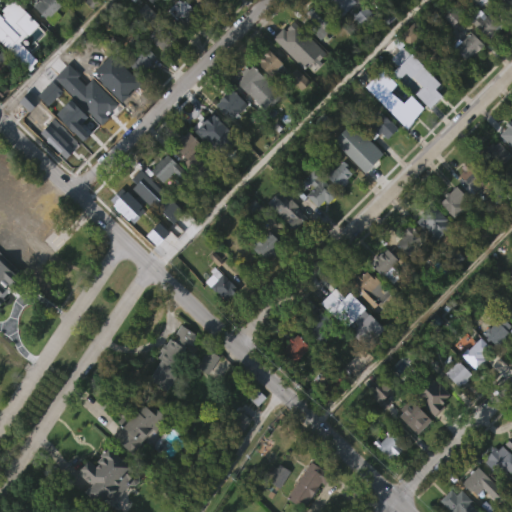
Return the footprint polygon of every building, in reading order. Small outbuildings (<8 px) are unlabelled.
[(54,0),(60,6),(48,18),(45,15),(41,19),(33,11),(34,10),(30,5),(35,1),(33,0),(54,0)] [(178,0),(180,0),(183,2),(185,0),(200,15),(186,30),(168,11),(178,0)] [(194,15),(187,23),(203,38),(219,22),(195,0),(188,0),(184,6),(194,15)] [(209,0),(201,9),(192,0),(209,0)] [(358,0),(340,18),(321,0),(358,0)] [(329,18),(318,30),(314,26),(310,30),(302,22),(308,16),(303,12),(313,2),(329,18)] [(474,9),(480,16),(483,12),(487,16),(491,12),(501,22),(496,28),(499,31),(490,40),(466,17),(474,9)] [(44,49),(59,38),(40,14),(25,25),(44,49)] [(151,14),(174,37),(160,50),(146,36),(148,34),(147,32),(153,29),(145,20),(151,14)] [(341,45),(353,33),(334,14),(321,27),(341,45)] [(511,45),(511,44),(511,20),(499,33),(511,45)] [(296,23),(327,53),(320,61),(317,58),(306,70),(274,38),(284,28),(287,31),(296,23)] [(180,56),(194,43),(179,28),(166,41),(180,56)] [(0,74),(27,101),(36,92),(18,74),(37,56),(12,30),(0,42),(0,74)] [(469,31),(482,43),(465,59),(454,49),(453,50),(452,48),(457,43),(456,41),(458,39),(460,41),(469,31)] [(450,57),(459,49),(450,39),(441,48),(450,57)] [(487,71),(498,59),(477,39),(466,51),(487,71)] [(152,63),(138,74),(127,62),(145,45),(156,56),(151,60),(152,63)] [(267,48),(272,54),(274,52),(278,57),(276,58),(284,68),(278,74),(275,71),(270,76),(256,62),(258,60),(256,58),(267,48)] [(272,70),(308,105),(326,87),(288,52),(272,70)] [(109,54),(120,66),(114,72),(118,75),(110,84),(94,67),(98,63),(99,64),(109,54)] [(146,68),(161,79),(168,71),(152,59),(146,68)] [(481,76),(468,63),(451,80),(465,93),(481,76)] [(250,65),(269,84),(263,90),(259,86),(251,96),(235,81),(241,73),(240,72),(245,67),(247,68),(250,65)] [(428,71),(441,83),(436,88),(437,90),(432,94),(431,93),(425,99),(423,97),(424,96),(423,94),(421,96),(420,94),(421,93),(416,88),(414,90),(412,87),(419,79),(418,78),(420,76),(422,78),(428,71)] [(154,89),(143,77),(125,93),(136,105),(154,89)] [(253,92),(268,107),(281,95),(266,79),(253,92)] [(118,103),(107,87),(89,99),(101,115),(118,103)] [(82,89),(99,105),(71,133),(55,117),(75,98),(74,96),(82,89)] [(228,89),(245,104),(238,112),(237,110),(231,116),(223,108),(220,111),(213,104),(217,100),(216,99),(225,89),(226,90),(228,89)] [(401,92),(405,96),(408,93),(418,104),(417,105),(420,108),(413,114),(411,113),(405,118),(390,102),(401,92)] [(233,112),(261,141),(277,126),(249,97),(233,112)] [(207,110),(235,138),(226,147),(224,145),(218,151),(199,133),(197,135),(191,129),(197,122),(196,121),(207,110)] [(396,127),(385,138),(381,133),(380,134),(378,132),(372,138),(363,129),(380,111),(396,127)] [(511,118),(511,147),(504,139),(495,149),(501,155),(494,162),(486,155),(480,161),(475,156),(506,125),(505,124),(511,118)] [(73,165),(100,138),(83,121),(56,148),(73,165)] [(344,127),(351,134),(357,130),(375,148),(367,156),(368,157),(365,160),(364,159),(360,163),(342,146),(343,144),(338,136),(343,131),(341,130),(344,127)] [(184,130),(199,143),(185,158),(171,145),(176,140),(173,137),(178,132),(181,134),(184,130)] [(222,158),(207,142),(192,157),(207,173),(222,158)] [(383,172),(395,159),(379,144),(367,156),(383,172)] [(510,180),(511,178),(511,150),(496,165),(510,180)] [(165,153),(176,164),(171,169),(170,168),(159,179),(148,169),(159,157),(160,158),(165,153)] [(380,185),(347,154),(330,172),(362,203),(380,185)] [(472,159),(489,176),(474,191),(457,174),(462,169),(460,166),(465,160),(468,163),(472,159)] [(189,193),(203,180),(184,161),(171,174),(189,193)] [(322,179),(337,194),(328,203),(325,200),(318,207),(306,195),(315,186),(311,183),(304,191),(298,185),(314,169),(322,179)] [(509,186),(493,169),(479,182),(496,199),(509,186)] [(36,186),(30,195),(47,206),(40,217),(48,222),(30,250),(32,251),(24,262),(0,246),(8,233),(19,241),(24,233),(26,234),(33,225),(25,220),(23,223),(17,219),(20,215),(16,212),(20,206),(10,199),(16,191),(14,190),(18,185),(19,186),(25,178),(36,186)] [(152,195),(131,216),(121,206),(125,203),(122,200),(125,198),(123,196),(140,179),(148,187),(146,189),(152,195)] [(163,215),(178,199),(164,185),(148,201),(163,215)] [(455,186),(466,196),(460,202),(463,206),(452,216),(438,202),(442,198),(441,196),(446,191),(448,192),(454,185),(455,186)] [(351,205),(340,193),(324,207),(336,220),(351,205)] [(307,218),(295,229),(285,219),(288,216),(280,208),(292,195),(299,202),(294,207),(307,218)] [(303,226),(316,240),(332,224),(310,201),(295,216),(301,221),(307,215),(311,219),(303,226)] [(429,202),(452,223),(437,238),(424,225),(422,228),(415,221),(420,216),(418,214),(429,202)] [(8,240),(20,247),(15,255),(39,269),(50,251),(43,247),(49,237),(33,227),(37,220),(24,212),(8,240)] [(454,251),(465,240),(459,234),(465,229),(453,217),(437,233),(454,251)] [(149,229),(139,222),(134,229),(130,226),(124,234),(138,244),(149,229)] [(423,239),(409,254),(396,241),(400,237),(397,234),(408,224),(423,239)] [(253,228),(261,236),(267,230),(281,243),(272,255),(271,253),(265,259),(257,251),(255,253),(249,248),(253,245),(245,237),(253,228)] [(294,262),(306,250),(288,231),(278,240),(286,248),(283,251),(294,262)] [(432,272),(449,256),(431,236),(413,251),(432,272)] [(451,244),(463,257),(457,263),(460,266),(456,271),(438,254),(441,251),(443,252),(451,244)] [(400,278),(391,286),(370,263),(373,260),(370,258),(383,245),(397,259),(389,267),(400,278)] [(264,292),(280,276),(266,260),(249,276),(264,292)] [(420,276),(410,260),(393,270),(402,286),(420,276)] [(213,266),(237,290),(222,302),(203,280),(211,273),(209,270),(213,266)] [(364,270),(368,275),(371,273),(389,292),(372,308),(368,303),(366,305),(361,300),(363,298),(358,293),(354,297),(349,290),(353,287),(347,281),(357,272),(359,275),(364,270)] [(0,272),(12,280),(0,297),(0,272)] [(388,315),(395,308),(388,300),(398,292),(385,278),(368,293),(388,315)] [(342,288),(357,303),(346,313),(342,309),(336,315),(325,304),(333,296),(331,294),(335,290),(337,293),(342,288)] [(349,312),(373,339),(387,326),(363,299),(349,312)] [(225,332),(235,318),(212,300),(201,313),(225,332)] [(319,311),(328,322),(325,324),(329,329),(316,341),(302,326),(312,314),(313,315),(318,311),(319,311)] [(501,316),(511,327),(511,337),(508,333),(496,347),(481,332),(487,326),(489,327),(501,316)] [(379,358),(348,323),(337,333),(328,323),(321,330),(350,362),(351,361),(362,373),(379,358)] [(200,337),(195,345),(187,340),(186,342),(196,348),(184,365),(179,362),(181,359),(180,358),(173,368),(179,372),(165,394),(147,383),(162,360),(158,358),(163,351),(160,350),(164,343),(167,345),(170,339),(176,342),(180,335),(177,333),(182,325),(200,337)] [(511,352),(511,333),(502,342),(511,352)] [(295,334),(309,347),(293,364),(285,356),(282,359),(277,354),(287,341),(286,340),(290,335),(292,337),(295,334)] [(479,337),(489,347),(484,351),(486,353),(482,357),(484,359),(474,369),(459,354),(465,348),(467,349),(479,337)] [(480,365),(494,378),(511,360),(497,347),(480,365)] [(163,421),(189,376),(193,378),(198,368),(179,357),(170,372),(167,370),(145,411),(163,421)] [(289,397),(307,378),(294,366),(276,385),(289,397)] [(422,368),(430,376),(429,378),(432,381),(434,380),(448,394),(440,403),(443,406),(434,416),(404,386),(413,376),(412,375),(418,368),(420,370),(422,368)] [(473,400),(490,382),(477,368),(459,386),(473,400)] [(195,398),(206,405),(217,387),(205,380),(195,398)] [(469,406),(455,391),(442,403),(456,419),(469,406)] [(136,398),(146,407),(150,403),(159,412),(155,416),(161,422),(153,431),(150,428),(139,441),(142,444),(132,455),(110,435),(119,425),(114,421),(119,416),(118,415),(128,403),(130,405),(136,398)] [(429,421),(414,433),(397,417),(401,412),(397,408),(405,399),(429,421)] [(433,444),(449,427),(426,406),(410,423),(433,444)] [(390,433),(384,428),(389,423),(375,410),(364,423),(383,440),(390,433)] [(248,418),(235,438),(224,431),(229,423),(226,421),(229,416),(232,418),(237,411),(248,418)] [(255,437),(263,428),(254,421),(246,429),(255,437)] [(398,439),(404,446),(389,460),(371,442),(375,438),(378,442),(386,434),(382,431),(388,426),(399,438),(398,439)] [(110,466),(132,487),(140,477),(137,474),(158,451),(137,430),(115,453),(119,457),(110,466)] [(429,450),(410,432),(396,447),(415,465),(429,450)] [(511,451),(503,443),(510,436),(511,438),(511,451)] [(239,463),(246,448),(236,443),(229,458),(239,463)] [(500,445),(511,456),(511,470),(509,473),(501,465),(494,473),(483,462),(486,459),(484,457),(493,448),(496,449),(500,445)] [(103,447),(136,476),(136,481),(133,483),(129,483),(112,502),(109,500),(101,509),(80,492),(88,483),(74,470),(84,459),(90,465),(98,457),(96,455),(103,447)] [(402,478),(386,461),(372,475),(388,492),(402,478)] [(312,462),(332,475),(326,484),(322,482),(303,509),(287,498),(306,469),(305,468),(308,465),(309,466),(312,462)] [(278,463),(288,470),(277,489),(267,482),(268,480),(262,477),(271,464),(275,467),(278,463)] [(511,465),(502,475),(511,484),(511,465)] [(476,466),(490,479),(473,496),(460,483),(469,474),(467,472),(470,469),(472,470),(476,466)] [(511,504),(511,488),(497,474),(480,492),(494,504),(500,497),(510,507),(511,504)] [(128,511),(135,504),(106,479),(92,496),(86,491),(76,502),(86,511),(128,511)] [(449,489),(455,495),(460,490),(469,499),(467,501),(477,511),(450,511),(438,500),(449,489)] [(263,511),(281,511),(286,501),(269,494),(262,511),(263,511)] [(295,511),(317,511),(321,505),(304,496),(295,511)] [(489,511),(476,497),(459,511),(489,511)]
